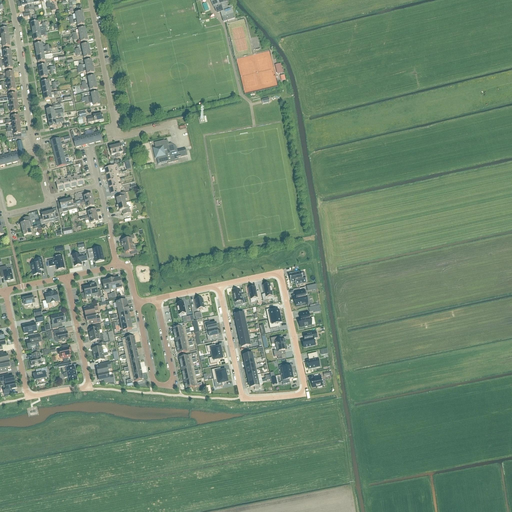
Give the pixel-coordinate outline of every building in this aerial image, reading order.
[(20,0),(22,7),(25,6),(26,9),(25,9),(25,13),(29,12),(28,9),(27,6),(26,0),(20,0)] [(26,0),(27,6),(31,5),(31,8),(30,8),(31,11),(35,11),(34,8),(34,5),(33,5),(32,0),(26,0)] [(210,0),(216,12),(220,11),(223,23),(234,20),(230,7),(227,7),(226,2),(229,2),(227,0),(210,0)] [(32,30),(33,36),(40,35),(40,32),(46,31),(45,28),(42,28),(39,29),(32,30)] [(79,34),(76,34),(75,33),(72,34),(73,38),(86,35),(85,29),(78,30),(79,34)] [(40,35),(33,36),(34,42),(41,41),(40,37),(43,36),(44,37),(47,37),(47,33),(43,34),(40,35)] [(44,56),(43,53),(46,53),(46,54),(52,53),(51,49),(35,52),(36,58),(44,56)] [(44,56),(36,58),(38,64),(45,62),(44,59),(47,58),(47,59),(52,58),(52,55),(47,56),(44,56)] [(79,66),(79,67),(77,67),(77,70),(93,67),(91,61),(84,62),(85,66),(82,66),(82,65),(79,66)] [(280,64),(275,66),(277,75),(283,74),(280,64)] [(91,98),(88,98),(85,98),(85,99),(81,100),(82,103),(85,102),(99,99),(98,93),(91,95),(91,98)] [(55,118),(58,118),(61,118),(61,114),(47,117),(48,122),(55,121),(55,118)] [(102,115),(93,117),(87,118),(88,123),(94,122),(94,123),(99,122),(99,123),(103,122),(102,121),(103,121),(102,115)] [(87,132),(85,133),(89,145),(95,143),(92,131),(91,131),(92,135),(87,136),(87,132)] [(93,131),(92,131),(95,143),(102,142),(99,133),(94,134),(93,131)] [(75,148),(82,147),(79,132),(78,133),(78,134),(79,138),(74,139),(73,136),(72,136),(72,139),(73,139),(75,148)] [(81,137),(80,134),(80,132),(79,132),(82,147),(89,145),(85,133),(85,136),(81,137)] [(50,141),(52,148),(64,145),(64,144),(61,145),(59,139),(50,141)] [(155,148),(153,149),(155,159),(156,159),(158,165),(167,163),(168,164),(178,162),(177,159),(187,157),(186,151),(178,153),(177,149),(175,149),(168,145),(167,141),(165,142),(164,141),(154,144),(155,148)] [(52,148),(54,154),(66,151),(66,150),(62,151),(61,146),(65,146),(64,145),(52,148)] [(125,148),(122,149),(121,145),(117,146),(120,158),(119,154),(123,153),(123,155),(127,155),(125,148)] [(116,159),(120,158),(117,146),(109,148),(111,156),(115,155),(116,159)] [(4,153),(3,153),(6,165),(12,164),(9,151),(8,151),(9,155),(5,156),(4,153)] [(10,151),(9,151),(12,164),(19,162),(17,153),(11,154),(10,151)] [(54,154),(55,161),(68,158),(68,157),(64,158),(63,153),(66,152),(66,151),(54,154)] [(66,166),(70,165),(69,163),(66,164),(65,159),(68,159),(68,158),(55,161),(57,168),(66,165),(66,166)] [(104,169),(106,175),(118,173),(117,171),(115,172),(114,169),(117,168),(116,165),(114,165),(114,166),(104,169)] [(68,177),(71,188),(77,187),(75,175),(73,176),(74,178),(71,178),(70,176),(69,173),(68,173),(68,177)] [(106,175),(108,182),(119,179),(119,178),(117,178),(116,175),(118,175),(118,173),(106,175)] [(77,175),(75,175),(77,187),(84,185),(82,176),(77,177),(77,175)] [(64,178),(62,178),(64,190),(71,188),(68,177),(67,177),(67,179),(64,180),(64,178)] [(58,192),(64,190),(62,178),(60,179),(61,181),(58,182),(57,179),(54,180),(54,182),(56,182),(58,192)] [(108,182),(109,188),(121,186),(120,184),(118,185),(118,182),(120,181),(119,179),(108,182)] [(109,188),(111,195),(120,193),(119,188),(121,188),(121,186),(109,188)] [(116,200),(117,205),(125,203),(125,200),(127,199),(125,193),(119,195),(120,199),(116,200)] [(85,201),(81,202),(80,201),(76,203),(77,205),(93,201),(92,195),(84,197),(85,201)] [(71,199),(65,201),(67,209),(68,212),(77,209),(75,201),(72,201),(71,199)] [(67,209),(65,201),(59,202),(60,207),(58,208),(59,214),(62,213),(68,212),(67,209)] [(117,205),(119,212),(122,211),(123,215),(130,213),(128,207),(126,207),(125,203),(117,205)] [(88,216),(84,217),(80,219),(80,221),(83,220),(97,217),(95,211),(87,213),(88,216)] [(53,212),(47,213),(50,223),(55,222),(55,223),(59,222),(57,215),(54,215),(53,212)] [(41,215),(42,217),(39,218),(41,225),(50,223),(47,213),(41,215)] [(20,225),(22,231),(30,228),(32,228),(30,218),(22,220),(23,224),(20,225)] [(31,235),(30,228),(22,231),(23,237),(31,235)] [(122,248),(124,248),(132,246),(131,240),(134,239),(133,236),(127,237),(128,240),(121,242),(122,248)] [(130,252),(131,256),(137,254),(137,251),(135,251),(134,245),(132,246),(124,248),(125,254),(130,252)] [(94,250),(87,251),(89,260),(95,258),(96,263),(103,261),(100,249),(94,251),(94,250)] [(71,258),(74,268),(82,266),(81,263),(85,262),(87,262),(86,254),(80,255),(80,254),(77,255),(71,256),(71,258)] [(62,257),(54,258),(54,261),(48,262),(49,268),(55,266),(56,271),(65,269),(62,257)] [(40,271),(43,270),(41,259),(35,261),(35,264),(31,265),(33,276),(41,274),(40,271)] [(0,272),(1,279),(6,278),(7,282),(13,280),(11,270),(7,271),(6,267),(0,268),(0,272)] [(301,272),(289,275),(290,284),(295,283),(295,286),(306,284),(305,277),(302,278),(301,272)] [(89,286),(89,288),(90,288),(91,295),(92,295),(97,294),(98,298),(101,297),(100,291),(97,291),(95,284),(89,286)] [(272,284),(264,286),(266,298),(274,296),(272,284)] [(256,287),(248,289),(251,301),(259,300),(256,287)] [(89,288),(84,289),(85,294),(82,295),(83,301),(86,300),(86,299),(92,297),(92,295),(91,295),(90,288),(89,288)] [(241,306),(246,304),(245,297),(241,298),(240,291),(232,293),(235,304),(240,302),(241,306)] [(295,307),(308,305),(305,291),(295,293),(296,293),(297,297),(298,298),(294,299),(295,302),(294,303),(296,307),(295,307)] [(55,303),(59,302),(57,294),(53,294),(49,294),(49,295),(45,296),(46,302),(42,303),(44,309),(48,308),(47,304),(50,304),(51,304),(52,304),(53,304),(54,304),(54,303),(55,303)] [(39,307),(37,300),(34,301),(33,298),(33,297),(33,298),(23,300),(24,306),(32,305),(33,308),(39,307)] [(207,298),(197,300),(199,312),(209,310),(207,298)] [(184,303),(174,305),(177,317),(187,315),(184,303)] [(84,311),(85,317),(95,315),(94,312),(98,311),(96,305),(89,307),(90,310),(84,311)] [(278,310),(266,313),(268,321),(280,318),(278,310)] [(299,321),(300,328),(311,326),(308,312),(300,314),(300,315),(300,314),(301,319),(301,318),(302,320),(299,321)] [(63,315),(51,317),(52,325),(51,326),(52,330),(58,328),(57,324),(65,323),(63,315)] [(96,318),(95,315),(85,317),(87,323),(92,322),(93,325),(100,323),(99,317),(96,318)] [(280,318),(268,321),(270,327),(282,325),(280,318)] [(204,323),(206,332),(217,330),(216,324),(209,325),(208,322),(204,323)] [(36,323),(23,326),(25,334),(29,333),(30,335),(33,334),(33,333),(38,332),(36,323)] [(88,331),(89,337),(99,334),(99,331),(101,331),(100,325),(94,326),(95,329),(88,331)] [(173,332),(174,335),(190,332),(190,330),(186,331),(185,326),(173,329),(173,332)] [(217,330),(206,332),(208,341),(212,340),(212,337),(218,336),(217,330)] [(65,341),(69,340),(67,332),(60,334),(59,331),(53,332),(54,338),(57,337),(58,342),(62,342),(62,343),(63,343),(65,343),(65,342),(65,341)] [(175,339),(175,342),(187,339),(186,335),(191,334),(190,332),(174,335),(175,339)] [(89,337),(91,342),(97,341),(98,344),(104,343),(102,334),(99,334),(89,337)] [(28,350),(39,348),(38,343),(41,342),(39,336),(29,338),(30,342),(26,342),(28,350)] [(118,345),(119,347),(135,343),(134,340),(134,337),(122,340),(123,344),(118,345)] [(309,342),(303,344),(304,350),(317,347),(317,346),(315,338),(311,339),(308,339),(309,342)] [(176,344),(176,348),(193,344),(192,342),(188,343),(187,339),(175,342),(176,344)] [(281,341),(272,343),(273,347),(276,346),(277,349),(287,347),(286,343),(282,344),(281,341)] [(92,350),(94,356),(103,354),(102,351),(107,350),(105,343),(98,345),(99,348),(92,350)] [(123,348),(124,352),(136,349),(136,347),(135,343),(119,347),(119,349),(123,348)] [(193,346),(193,344),(176,348),(177,351),(178,354),(190,352),(189,347),(193,346)] [(221,353),(220,346),(210,348),(211,355),(221,353)] [(278,354),(274,355),(275,359),(284,357),(283,354),(288,352),(287,347),(277,349),(278,354)] [(70,348),(57,351),(58,355),(60,357),(61,360),(70,358),(69,354),(72,354),(70,348)] [(121,357),(121,359),(138,356),(137,352),(136,349),(124,352),(125,356),(121,357)] [(0,363),(9,362),(8,356),(4,356),(3,353),(0,353),(0,363)] [(107,353),(103,354),(94,356),(95,363),(104,361),(104,357),(108,356),(107,353)] [(32,367),(42,365),(39,354),(32,355),(33,358),(34,359),(30,360),(32,367)] [(316,354),(308,356),(309,360),(310,360),(310,362),(307,362),(308,370),(319,367),(318,360),(317,360),(316,355),(316,354)] [(126,360),(127,364),(139,362),(138,359),(138,356),(121,359),(122,361),(126,360)] [(179,361),(180,365),(196,361),(196,359),(192,360),(191,356),(179,358),(180,361),(179,361)] [(181,368),(182,371),(194,368),(193,364),(197,363),(196,361),(180,365),(181,368)] [(10,368),(9,362),(0,363),(0,374),(7,373),(6,369),(10,368)] [(70,362),(62,364),(57,365),(58,369),(66,367),(66,369),(67,374),(64,374),(65,379),(67,378),(68,383),(77,381),(75,367),(69,368),(69,366),(71,366),(70,362)] [(124,369),(124,371),(140,368),(140,365),(139,365),(139,362),(127,364),(128,369),(124,369)] [(97,374),(98,376),(108,374),(108,370),(111,370),(110,363),(101,365),(102,368),(97,369),(97,370),(96,371),(96,374),(97,374)] [(284,376),(295,373),(293,368),(289,369),(288,367),(282,368),(284,376)] [(37,386),(46,384),(45,380),(46,380),(45,373),(47,373),(46,368),(35,371),(36,375),(33,375),(35,382),(36,382),(37,386)] [(129,373),(130,377),(141,374),(141,371),(140,368),(124,371),(125,373),(129,373)] [(182,374),(183,377),(199,373),(199,371),(194,372),(194,368),(182,371),(182,373),(182,374)] [(226,377),(224,369),(214,372),(216,379),(226,377)] [(184,380),(184,383),(196,380),(195,376),(199,375),(199,373),(183,377),(183,380),(184,380)] [(109,377),(108,374),(98,376),(98,378),(97,378),(98,381),(99,381),(99,382),(103,381),(104,385),(114,383),(112,376),(109,377)] [(142,377),(141,374),(130,377),(130,381),(126,382),(127,384),(132,383),(143,380),(142,377)] [(296,380),(295,374),(284,376),(286,386),(292,385),(291,381),(296,380)] [(3,382),(4,385),(15,383),(13,377),(9,378),(8,375),(6,376),(0,376),(0,380),(1,383),(3,382)] [(323,386),(320,376),(313,378),(314,381),(311,381),(312,389),(318,387),(318,388),(321,388),(321,387),(323,386)] [(185,386),(185,389),(187,389),(187,390),(191,389),(191,388),(202,386),(201,384),(197,385),(196,380),(184,383),(185,386)] [(15,383),(4,385),(5,389),(3,389),(4,395),(5,395),(5,397),(11,396),(10,394),(12,393),(11,390),(17,389),(17,386),(15,386),(15,383)]
